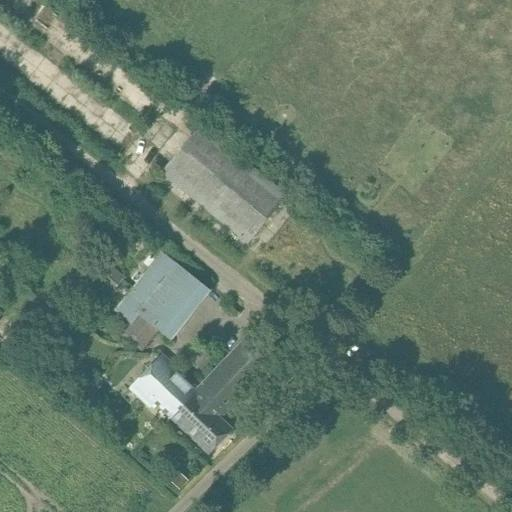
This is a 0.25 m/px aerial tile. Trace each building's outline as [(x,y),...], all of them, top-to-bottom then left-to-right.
[(201,125),(175,157),(162,172),(248,244),(287,197),(201,125)] [(208,291),(177,266),(163,254),(117,311),(150,338),(157,329),(170,339),(208,291)] [(94,273),(114,290),(125,278),(104,261),(94,273)] [(163,355),(141,377),(135,384),(135,385),(130,390),(143,402),(148,397),(209,454),(233,430),(220,418),(283,353),(256,328),(198,389),(163,355)] [(383,511),(414,486),(384,449),(308,511),(383,511)]
